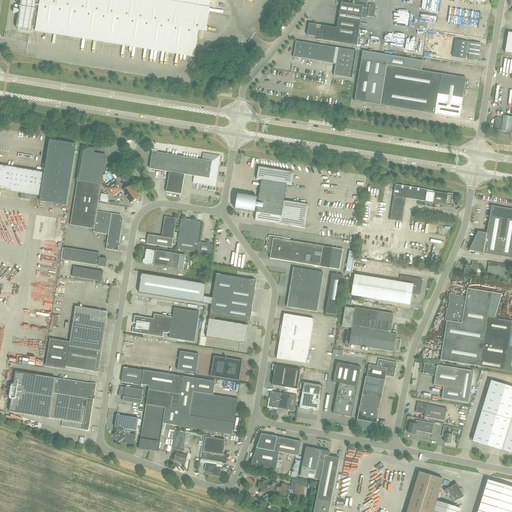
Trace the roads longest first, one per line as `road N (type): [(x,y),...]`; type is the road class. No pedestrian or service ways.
road 1 (unclassified): [(220,212),(156,203),(136,219),(100,441),(223,489),(231,486),(254,420)]
road 2 (unclassified): [(393,447),(414,345),(462,234),(473,174)]
road 3 (secondary): [(239,113),(0,74)]
road 4 (secondary): [(235,135),(473,174)]
road 5 (secondary): [(477,152),(239,113)]
road 6 (secondary): [(0,97),(235,135)]
road 7 (unclassified): [(254,420),(274,285),(220,212)]
road 8 (unclassified): [(477,152),(501,0)]
road 9 (unclassified): [(393,447),(254,420)]
road 10 (unclassified): [(239,113),(244,84),(310,0)]
road 11 (unclassified): [(511,471),(393,447)]
